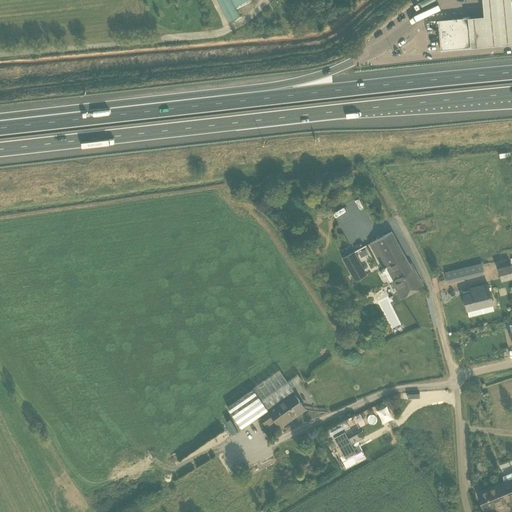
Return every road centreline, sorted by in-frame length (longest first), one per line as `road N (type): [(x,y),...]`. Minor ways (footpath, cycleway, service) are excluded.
road 1 (motorway): [(0,149),(511,93)]
road 2 (motorway): [(269,97),(0,128)]
road 3 (unknown): [(252,85),(0,114)]
road 4 (motorway): [(511,72),(269,97)]
road 5 (unclassified): [(454,376),(429,285),(399,219)]
road 6 (unclassified): [(468,511),(454,376)]
